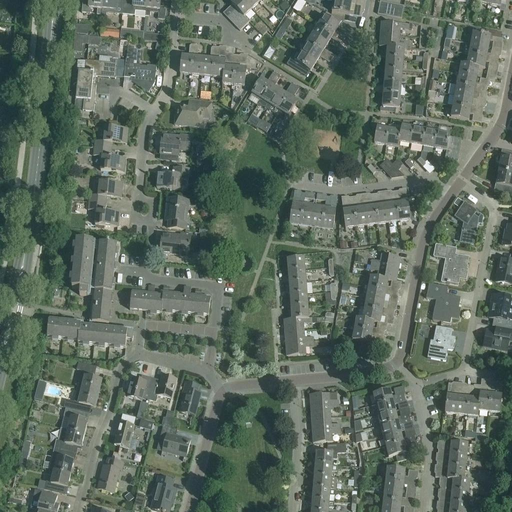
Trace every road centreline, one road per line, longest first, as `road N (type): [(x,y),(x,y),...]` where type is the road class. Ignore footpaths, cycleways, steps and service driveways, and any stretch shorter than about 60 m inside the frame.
road 1 (tertiary): [(20,270),(52,13)]
road 2 (residential): [(79,511),(126,362),(139,356),(207,370)]
road 3 (residential): [(463,370),(496,210),(458,185)]
road 4 (residential): [(458,185),(418,252),(398,365)]
road 5 (residential): [(137,199),(144,131),(167,95),(176,15)]
road 6 (residential): [(121,271),(219,286),(207,370)]
road 7 (residential): [(282,185),(357,189),(432,178),(458,185)]
road 8 (residential): [(296,380),(291,511)]
road 9 (residential): [(422,511),(426,427),(412,385)]
road 10 (residential): [(219,388),(188,511)]
road 11 (residential): [(511,79),(494,136),(458,185)]
